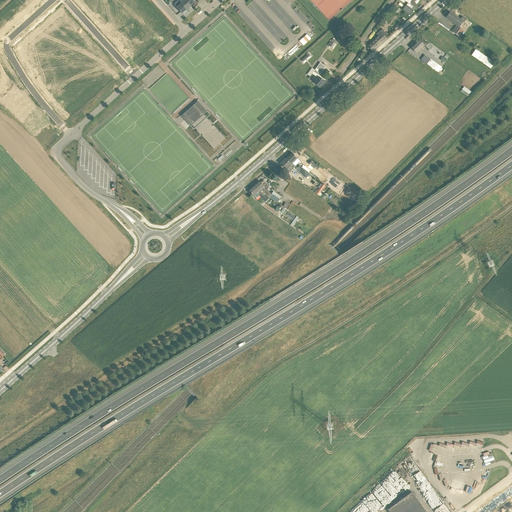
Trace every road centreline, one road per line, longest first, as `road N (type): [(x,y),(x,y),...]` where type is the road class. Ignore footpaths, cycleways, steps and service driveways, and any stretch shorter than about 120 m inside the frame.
road 1 (motorway): [(511,150),(367,251),(0,480)]
road 2 (motorway): [(0,494),(511,165)]
road 3 (track): [(511,205),(278,364),(208,423),(185,418)]
road 4 (secondary): [(193,217),(446,0)]
road 5 (track): [(511,249),(356,424)]
road 6 (residential): [(51,0),(5,45),(70,134)]
road 7 (unknown): [(466,511),(427,469),(422,445),(480,436),(511,444)]
road 8 (secondary): [(0,391),(116,284)]
